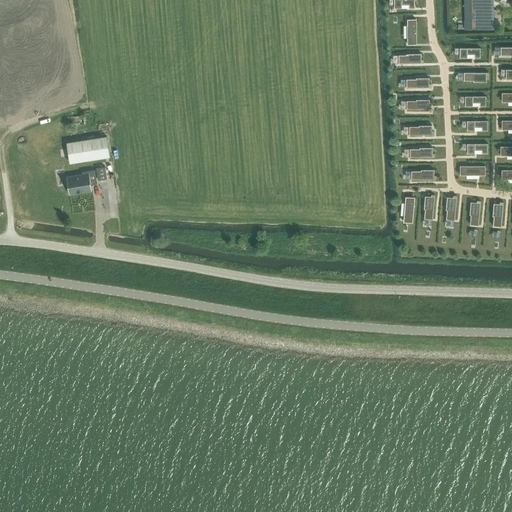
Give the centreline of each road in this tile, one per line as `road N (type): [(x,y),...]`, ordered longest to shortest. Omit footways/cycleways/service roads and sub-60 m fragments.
road 1 (tertiary): [(0,273),(339,324),(511,330)]
road 2 (unclassified): [(0,240),(320,288),(511,293)]
road 3 (track): [(95,104),(58,108),(6,133),(10,240)]
